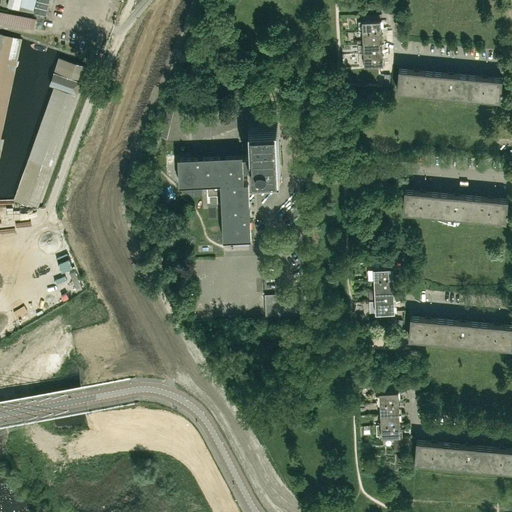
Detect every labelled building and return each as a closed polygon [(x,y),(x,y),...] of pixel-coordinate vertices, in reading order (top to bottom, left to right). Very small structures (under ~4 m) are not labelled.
[(36,0),(34,12),(46,15),(49,0),(36,0)] [(0,13),(0,24),(35,32),(37,21),(0,13)] [(382,31),(381,20),(359,21),(359,31),(361,31),(361,32),(382,31)] [(382,42),(382,31),(361,32),(361,33),(363,33),(363,40),(357,40),(357,43),(382,42)] [(0,139),(20,41),(0,36),(0,147),(1,147),(2,143),(0,142),(0,139)] [(358,54),(383,53),(382,42),(357,43),(357,44),(358,44),(359,51),(358,52),(358,54)] [(383,64),(383,53),(358,54),(358,55),(364,55),(365,65),(383,64)] [(86,67),(60,58),(50,87),(53,88),(15,194),(38,202),(76,95),(86,67)] [(393,80),(393,66),(381,66),(381,79),(393,80)] [(432,93),(434,71),(399,68),(397,90),(432,93)] [(466,96),(468,74),(434,71),(432,93),(466,96)] [(501,89),(503,78),(468,74),(466,96),(500,100),(501,92),(503,92),(503,90),(501,89)] [(167,107),(160,136),(167,137),(174,109),(167,107)] [(249,235),(246,180),(244,180),(244,169),(252,169),(252,172),(279,170),(277,124),(252,125),(254,155),(251,155),(251,156),(243,156),(243,155),(181,158),(182,181),(223,179),(226,236),(249,235)] [(161,190),(166,203),(174,200),(170,187),(161,190)] [(438,214),(440,192),(405,189),(403,211),(438,214)] [(472,217),(474,195),(440,192),(438,214),(472,217)] [(508,210),(509,199),(494,197),(488,197),(474,195),(472,217),(507,220),(507,213),(509,213),(509,210),(508,210)] [(10,239),(34,233),(27,210),(4,217),(10,239)] [(394,278),(393,267),(374,268),(375,279),(394,278)] [(394,289),(394,278),(375,279),(375,290),(394,289)] [(395,300),(394,289),(375,290),(376,301),(395,300)] [(308,314),(308,300),(302,301),(302,293),(265,294),(266,316),(308,314)] [(369,312),(377,312),(395,311),(395,300),(376,301),(369,301),(369,312)] [(356,314),(356,323),(361,323),(365,322),(364,314),(360,314),(356,314)] [(443,340),(446,318),(432,317),(426,317),(411,315),(409,337),(443,340)] [(478,344),(480,322),(446,318),(443,340),(478,344)] [(511,324),(480,322),(478,344),(511,346),(511,324)] [(399,402),(399,391),(380,392),(381,403),(399,402)] [(400,413),(399,402),(381,403),(381,414),(400,413)] [(400,423),(400,413),(381,414),(382,425),(400,423)] [(400,423),(382,425),(377,425),(377,436),(394,435),(395,449),(408,450),(410,436),(401,435),(401,434),(400,423)] [(449,464),(451,443),(417,439),(415,461),(449,464)] [(484,467),(486,446),(451,443),(449,464),(484,467)] [(511,447),(505,447),(500,447),(486,446),(484,467),(511,469),(511,447)]
